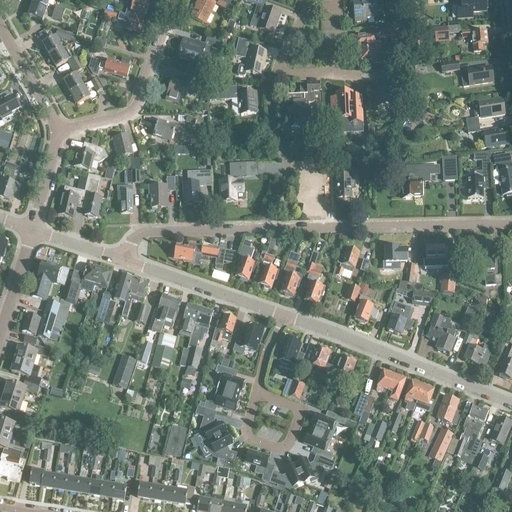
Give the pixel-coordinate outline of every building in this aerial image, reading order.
[(50,0),(34,0),(33,5),(46,10),(50,0)] [(134,1),(132,0),(127,0),(126,5),(128,6),(126,11),(130,12),(145,17),(149,5),(134,1)] [(215,4),(206,0),(199,0),(191,18),(205,25),(215,4)] [(229,0),(216,0),(219,1),(226,5),(224,9),(232,13),(235,3),(229,0)] [(239,0),(240,1),(244,2),(257,7),(264,9),(265,9),(268,1),(264,0),(239,0)] [(360,0),(361,3),(353,4),(355,23),(367,21),(366,19),(374,18),(375,24),(384,23),(382,7),(381,7),(376,8),(375,0),(360,0)] [(411,26),(411,30),(418,29),(417,15),(417,14),(415,0),(407,0),(410,26),(411,26)] [(461,0),(462,5),(458,5),(458,20),(472,20),(472,13),(486,13),(486,10),(488,10),(487,2),(486,2),(485,0),(461,0)] [(226,5),(219,1),(216,5),(224,9),(226,5)] [(46,10),(33,5),(28,17),(42,22),(46,10)] [(56,7),(54,12),(64,15),(66,10),(56,7)] [(253,16),(250,27),(258,30),(273,35),(281,14),(266,9),(265,9),(264,9),(261,19),(253,16)] [(105,11),(103,18),(103,19),(115,23),(117,15),(105,11)] [(120,13),(118,20),(126,23),(124,30),(139,34),(145,17),(130,12),(126,11),(125,15),(120,13)] [(64,15),(54,12),(52,19),(61,22),(64,15)] [(50,25),(62,30),(65,24),(53,19),(50,25)] [(236,27),(231,25),(228,34),(233,35),(236,27)] [(409,39),(407,26),(390,27),(391,37),(398,36),(399,42),(409,41),(409,39)] [(70,42),(73,36),(58,30),(55,37),(70,43),(70,42)] [(450,30),(449,30),(434,30),(435,45),(450,44),(450,35),(450,30)] [(487,32),(478,33),(478,31),(461,32),(462,40),(472,39),(473,47),(473,54),(484,53),(483,46),(488,46),(487,32)] [(378,36),(351,38),(352,52),(358,51),(359,64),(371,63),(373,65),(381,64),(383,62),(383,58),(380,55),(377,56),(376,50),(380,49),(378,36)] [(49,57),(62,50),(55,38),(43,46),(49,57)] [(183,38),(178,55),(180,56),(179,58),(190,61),(189,63),(199,66),(200,62),(201,62),(202,60),(207,62),(211,49),(219,51),(221,43),(207,39),(205,45),(200,44),(200,42),(195,41),(195,42),(183,38)] [(267,53),(255,50),(257,44),(238,40),(238,41),(237,47),(237,48),(235,58),(247,60),(245,67),(241,66),(239,67),(237,75),(238,77),(244,78),(245,77),(246,73),(261,76),(264,63),(265,63),(267,53)] [(86,47),(84,50),(84,54),(86,55),(90,55),(93,51),(92,48),(89,46),(86,47)] [(65,55),(62,50),(49,57),(56,69),(74,59),(70,52),(65,55)] [(79,57),(78,58),(68,64),(71,70),(82,63),(81,60),(79,57)] [(108,61),(107,64),(92,59),(88,69),(92,76),(98,77),(99,71),(126,80),(130,68),(129,67),(130,62),(123,60),(121,65),(108,61)] [(86,69),(82,63),(71,70),(74,75),(86,69)] [(440,66),(442,75),(460,72),(458,63),(440,66)] [(467,72),(470,87),(493,84),(491,68),(467,72)] [(393,70),(394,79),(411,78),(411,69),(393,70)] [(206,77),(205,76),(194,72),(191,81),(198,83),(197,87),(202,89),(206,89),(206,77)] [(212,73),(208,85),(217,88),(221,76),(212,73)] [(79,76),(77,77),(77,75),(64,83),(71,94),(83,87),(80,81),(82,80),(79,76)] [(97,80),(97,79),(90,83),(96,94),(103,90),(97,80)] [(98,80),(97,80),(103,90),(109,87),(106,82),(98,80)] [(386,110),(386,107),(395,107),(393,81),(380,82),(380,90),(375,91),(376,108),(377,108),(377,111),(379,112),(385,112),(386,110)] [(185,100),(187,94),(187,93),(192,95),(194,87),(179,82),(178,85),(172,83),(166,101),(178,105),(180,98),(185,100)] [(306,83),(307,95),(286,96),(287,114),(289,114),(290,129),(300,129),(299,127),(303,127),(302,124),(310,124),(310,108),(308,108),(308,103),(313,103),(313,95),(319,95),(319,83),(306,83)] [(87,85),(83,87),(71,94),(77,106),(90,99),(89,97),(91,97),(89,92),(87,93),(86,93),(90,91),(87,85)] [(256,93),(247,94),(247,89),(220,91),(221,103),(240,102),(241,116),(256,115),(256,107),(257,107),(256,93)] [(350,128),(363,127),(361,98),(352,99),(352,93),(336,94),(336,99),(331,99),(332,117),(337,117),(337,120),(342,119),(350,119),(350,128)] [(1,99),(0,97),(0,117),(2,122),(13,117),(11,114),(20,110),(17,104),(13,97),(11,99),(6,101),(3,103),(1,99)] [(478,104),(481,120),(504,116),(502,100),(478,104)] [(421,117),(416,112),(410,118),(414,123),(421,117)] [(188,117),(187,120),(185,123),(185,124),(195,127),(197,120),(188,117)] [(27,118),(25,125),(30,127),(33,119),(27,118)] [(475,119),(465,121),(467,128),(479,126),(478,120),(475,121),(475,119)] [(154,129),(152,136),(154,136),(154,137),(171,143),(171,141),(179,144),(183,130),(182,129),(183,125),(174,122),(172,126),(170,125),(165,123),(165,124),(159,122),(156,129),(154,129)] [(479,126),(467,128),(468,135),(477,134),(480,133),(479,126)] [(483,133),(486,149),(509,145),(507,129),(483,133)] [(128,136),(113,139),(118,159),(133,155),(128,136)] [(399,137),(384,137),(385,149),(399,149),(399,137)] [(474,139),(477,156),(483,155),(479,138),(474,139)] [(364,152),(370,145),(372,144),(368,140),(360,148),(364,152)] [(88,145),(86,153),(78,151),(77,154),(76,153),(75,159),(76,159),(74,167),(91,171),(93,162),(99,164),(108,157),(104,149),(88,145)] [(324,149),(317,150),(317,157),(317,159),(325,159),(325,149),(324,149)] [(511,164),(510,155),(493,158),(494,167),(511,164)] [(365,158),(361,159),(361,160),(362,166),(371,165),(371,158),(370,158),(365,158)] [(133,160),(131,160),(131,167),(131,173),(140,172),(140,159),(133,160)] [(456,159),(442,160),(443,183),(457,182),(456,159)] [(482,170),(490,170),(490,162),(482,162),(482,170)] [(246,165),(230,166),(236,166),(237,178),(241,177),(246,177),(246,165)] [(6,166),(3,174),(9,176),(14,178),(14,177),(17,170),(16,170),(6,166)] [(408,169),(399,170),(400,184),(403,184),(403,200),(412,200),(412,197),(422,197),(422,186),(423,186),(423,183),(429,183),(429,175),(438,175),(438,168),(423,169),(408,169)] [(344,174),(344,177),(336,177),(337,199),(351,199),(351,191),(355,191),(355,169),(344,170),(344,174)] [(374,170),(369,175),(372,179),(378,174),(374,170)] [(511,171),(501,173),(504,196),(506,196),(507,199),(511,197),(511,171)] [(140,172),(131,173),(132,185),(140,185),(140,172)] [(203,173),(188,174),(189,185),(183,185),(184,204),(200,203),(199,187),(204,187),(203,173)] [(483,173),(482,173),(475,173),(475,178),(467,178),(467,200),(483,200),(483,192),(483,173)] [(2,179),(0,184),(0,197),(12,202),(14,194),(17,184),(14,183),(16,177),(14,177),(14,178),(9,176),(7,181),(2,179)] [(83,199),(83,201),(88,202),(86,211),(85,216),(88,217),(88,218),(93,220),(94,218),(97,219),(102,199),(96,198),(100,179),(100,178),(89,176),(88,180),(85,192),(83,199)] [(80,178),(77,191),(85,192),(88,180),(80,178)] [(167,187),(151,187),(152,209),(154,209),(154,211),(159,211),(159,209),(167,209),(167,193),(175,192),(175,178),(166,179),(167,187)] [(237,183),(220,183),(221,203),(236,202),(236,201),(236,194),(243,194),(243,182),(241,182),(237,183)] [(125,187),(118,188),(118,193),(118,204),(120,204),(121,215),(133,215),(132,193),(132,187),(125,187)] [(63,194),(60,207),(58,216),(73,220),(74,220),(76,208),(78,198),(79,197),(83,199),(85,192),(77,191),(65,188),(63,195),(63,194)] [(494,265),(494,264),(492,245),(475,246),(477,265),(487,264),(488,270),(494,270),(494,265)] [(200,257),(216,260),(218,251),(219,251),(219,250),(212,248),(211,250),(188,246),(187,249),(176,247),(174,260),(184,262),(184,263),(192,265),(194,256),(200,257)] [(240,266),(236,278),(238,279),(241,280),(240,282),(247,284),(248,282),(252,272),(253,273),(254,269),(256,265),(249,262),(253,251),(243,247),(239,259),(240,259),(238,266),(240,266)] [(426,261),(423,261),(424,269),(448,268),(448,262),(449,262),(448,250),(444,250),(444,247),(426,248),(426,261)] [(402,248),(385,248),(385,264),(399,264),(399,263),(407,263),(406,250),(402,250),(402,248)] [(338,269),(336,276),(337,276),(341,278),(343,271),(352,274),(354,270),(360,255),(347,250),(344,258),(340,257),(337,264),(340,266),(339,268),(339,269),(338,269)] [(218,251),(216,260),(215,266),(216,266),(222,267),(223,263),(225,252),(219,251),(218,251)] [(265,255),(262,265),(263,266),(263,264),(271,267),(271,265),(272,265),(275,258),(265,255)] [(40,271),(32,297),(45,302),(49,291),(46,290),(48,283),(51,284),(56,285),(56,284),(64,287),(69,272),(61,270),(61,269),(43,263),(40,271)] [(285,281),(281,293),(285,295),(284,297),(292,300),(292,299),(293,298),(296,288),(298,289),(302,277),(294,275),(295,271),(297,266),(287,263),(284,273),(285,274),(282,281),(285,281)] [(262,275),(259,286),(264,288),(263,289),(269,291),(269,289),(271,290),(274,280),(276,281),(279,273),(270,270),(271,267),(263,264),(263,266),(260,274),(262,275)] [(308,291),(304,302),(310,304),(310,305),(315,307),(315,306),(318,306),(321,297),(322,298),(325,289),(317,286),(322,269),(322,267),(315,265),(315,267),(309,265),(308,264),(305,276),(308,277),(307,281),(309,282),(306,290),(308,291)] [(408,265),(407,276),(413,277),(415,269),(415,266),(408,265)] [(83,282),(81,287),(82,287),(81,291),(93,294),(95,286),(99,270),(87,267),(83,282)] [(365,280),(369,270),(362,267),(358,277),(365,280)] [(99,270),(95,286),(107,289),(112,274),(99,270)] [(443,294),(453,295),(455,295),(456,277),(440,275),(439,285),(441,285),(440,294),(443,294)] [(496,286),(495,276),(495,275),(484,276),(485,287),(496,286)] [(406,280),(405,284),(412,285),(413,277),(407,276),(406,280)] [(121,277),(115,296),(114,300),(117,302),(126,304),(128,296),(133,281),(121,277)] [(133,281),(128,296),(127,300),(141,304),(142,300),(144,300),(144,299),(146,298),(147,295),(146,294),(148,285),(133,281)] [(66,298),(65,302),(65,303),(71,305),(75,306),(76,301),(78,301),(82,287),(75,285),(74,284),(74,287),(69,286),(69,287),(66,297),(66,298)] [(347,288),(344,299),(355,303),(359,292),(347,288)] [(413,292),(413,293),(411,306),(432,309),(434,295),(413,292)] [(104,323),(113,295),(104,293),(98,313),(106,315),(104,322),(104,323)] [(114,300),(115,296),(113,295),(104,323),(110,324),(116,304),(117,302),(114,300)] [(159,311),(161,311),(158,322),(154,333),(160,335),(163,324),(164,324),(163,327),(164,328),(173,299),(164,296),(159,311)] [(357,303),(360,304),(354,319),(355,319),(355,322),(365,326),(366,324),(367,324),(373,310),(368,307),(371,300),(360,296),(357,303)] [(182,302),(173,299),(164,328),(172,330),(177,317),(182,302)] [(65,303),(65,302),(61,301),(59,305),(48,302),(44,314),(57,318),(58,313),(65,315),(68,316),(71,305),(65,303)] [(391,304),(387,316),(392,318),(387,332),(394,334),(394,336),(398,337),(399,336),(401,337),(403,330),(409,332),(411,331),(413,324),(412,322),(408,321),(406,322),(411,310),(406,308),(396,305),(392,303),(391,304)] [(133,322),(144,325),(149,308),(139,305),(133,322)] [(196,327),(201,310),(189,306),(184,323),(195,327),(196,327)] [(467,309),(463,320),(472,323),(476,313),(476,312),(467,309)] [(191,339),(188,348),(191,349),(196,350),(198,341),(200,342),(202,334),(201,334),(202,329),(209,331),(214,313),(201,310),(196,327),(195,327),(192,339),(191,338),(191,339)] [(57,318),(44,314),(37,337),(39,337),(49,341),(53,329),(63,332),(68,316),(58,313),(57,318)] [(35,337),(40,321),(27,317),(22,333),(35,337)] [(219,331),(218,335),(223,337),(225,333),(232,335),(236,321),(225,317),(222,325),(221,325),(219,331)] [(434,317),(426,338),(439,343),(442,336),(443,332),(440,330),(444,320),(434,317)] [(439,343),(436,351),(449,356),(455,341),(457,334),(452,332),(451,326),(450,326),(451,323),(444,320),(440,330),(443,332),(442,336),(439,343)] [(472,323),(463,320),(458,332),(466,335),(467,333),(472,323)] [(510,327),(497,320),(493,328),(507,334),(510,327)] [(260,341),(264,330),(257,328),(256,331),(248,329),(245,337),(238,335),(233,352),(243,355),(245,350),(255,353),(259,341),(260,341)] [(466,335),(462,345),(469,348),(464,361),(477,366),(484,370),(492,351),(484,348),(483,351),(475,348),(469,345),(473,335),(467,333),(466,335)] [(23,344),(35,348),(35,347),(38,340),(26,336),(23,344)] [(175,341),(160,337),(152,367),(167,371),(175,341)] [(278,367),(298,374),(304,357),(297,354),(300,346),(292,343),(293,340),(286,338),(283,349),(284,350),(280,361),(278,367)] [(212,341),(210,349),(220,352),(222,344),(221,344),(215,342),(212,341)] [(144,343),(137,363),(146,365),(152,346),(144,343)] [(34,353),(33,353),(19,348),(17,353),(16,353),(13,360),(33,366),(36,355),(48,359),(50,352),(35,347),(35,348),(34,353)] [(181,360),(180,367),(186,368),(188,361),(191,349),(188,348),(187,351),(184,350),(181,360)] [(505,360),(505,362),(499,376),(504,378),(503,380),(508,382),(509,380),(510,381),(511,376),(511,349),(509,348),(504,359),(505,360)] [(188,361),(186,368),(197,371),(198,371),(202,351),(196,350),(191,349),(188,361)] [(310,366),(311,366),(309,370),(315,372),(317,369),(324,371),(326,365),(328,359),(330,354),(316,349),(310,366)] [(86,358),(83,366),(89,367),(92,359),(86,358)] [(122,358),(112,387),(126,391),(136,362),(122,358)] [(331,367),(329,373),(335,375),(349,380),(355,364),(341,358),(339,364),(339,363),(337,369),(331,367)] [(13,360),(11,367),(13,368),(11,373),(26,378),(24,384),(40,388),(42,380),(42,379),(38,378),(41,369),(33,366),(13,360)] [(88,374),(89,374),(98,377),(101,366),(92,363),(88,374)] [(216,372),(216,373),(222,375),(217,390),(238,397),(240,392),(241,392),(242,390),(244,391),(245,385),(244,385),(244,382),(226,376),(228,370),(227,370),(221,368),(218,367),(218,368),(217,371),(216,372)] [(186,369),(184,377),(187,378),(188,376),(190,376),(194,377),(196,371),(186,369)] [(383,374),(377,389),(376,392),(387,396),(394,378),(383,374)] [(394,378),(387,396),(386,398),(397,402),(404,382),(394,378)] [(183,380),(181,388),(186,390),(189,381),(183,380)] [(289,398),(298,402),(304,387),(295,383),(293,388),(289,398)] [(24,384),(22,389),(8,385),(6,390),(5,389),(2,397),(22,403),(25,392),(37,396),(40,388),(24,384)] [(405,402),(404,404),(407,405),(405,410),(413,413),(415,408),(422,389),(411,385),(405,402)] [(286,386),(282,395),(289,398),(293,388),(286,386)] [(422,389),(415,408),(425,411),(424,414),(422,414),(419,423),(425,425),(430,413),(426,412),(427,410),(433,393),(422,389)] [(64,392),(57,390),(55,397),(62,399),(64,392)] [(207,403),(205,410),(206,410),(214,413),(215,413),(217,407),(235,413),(235,410),(237,411),(239,405),(237,405),(238,403),(237,402),(238,397),(217,390),(213,405),(207,403)] [(361,395),(354,415),(361,418),(369,397),(361,395)] [(22,403),(2,397),(0,404),(2,404),(0,409),(15,414),(13,420),(28,425),(31,416),(19,412),(22,403)] [(361,418),(359,424),(366,427),(370,415),(375,400),(369,397),(361,418)] [(444,398),(436,421),(450,426),(451,425),(456,427),(461,414),(457,412),(460,403),(445,398),(444,398)] [(454,456),(454,457),(460,460),(462,453),(464,454),(467,445),(480,410),(473,407),(468,419),(467,418),(463,429),(465,430),(463,435),(462,435),(459,443),(454,456)] [(198,408),(195,416),(204,418),(206,410),(205,410),(204,410),(198,408)] [(488,413),(480,410),(467,445),(464,454),(471,457),(472,455),(477,456),(478,455),(483,443),(477,441),(479,435),(479,436),(483,425),(484,425),(488,413)] [(314,417),(312,422),(314,423),(313,425),(314,426),(312,430),(332,438),(337,424),(345,427),(345,426),(347,421),(337,416),(334,422),(317,415),(316,417),(314,417)] [(395,415),(391,425),(398,428),(402,418),(395,415)] [(206,419),(204,418),(201,428),(204,433),(201,435),(203,439),(206,438),(209,444),(227,434),(225,431),(227,430),(224,424),(222,425),(221,424),(215,427),(213,424),(214,422),(206,419)] [(511,424),(499,419),(490,441),(492,442),(497,444),(497,446),(492,456),(503,460),(511,439),(507,437),(511,426),(511,424)] [(13,420),(11,425),(0,421),(0,435),(10,439),(14,429),(26,432),(28,425),(13,420)] [(418,423),(411,440),(417,443),(425,425),(419,423),(418,423)] [(426,425),(425,426),(420,440),(428,443),(434,428),(426,425)] [(375,427),(374,428),(372,434),(371,438),(381,442),(386,431),(375,427)] [(308,437),(306,436),(304,442),(306,443),(305,445),(322,452),(320,457),(331,461),(333,456),(326,453),(332,438),(312,430),(310,435),(309,435),(308,437)] [(442,430),(435,444),(447,449),(453,436),(442,430)] [(172,432),(166,455),(179,458),(184,436),(172,432)] [(229,439),(227,434),(209,444),(212,451),(209,452),(212,456),(214,455),(217,460),(227,463),(230,453),(227,452),(226,449),(232,445),(232,444),(233,443),(231,438),(229,439)] [(10,439),(0,435),(0,449),(4,450),(2,455),(26,462),(28,455),(7,448),(10,439)] [(166,448),(169,439),(162,437),(160,446),(166,448)] [(375,440),(371,438),(370,442),(369,444),(367,448),(371,450),(375,440)] [(447,449),(435,444),(428,458),(435,461),(431,470),(437,472),(441,464),(447,449)] [(225,468),(224,470),(229,471),(232,472),(237,455),(230,452),(230,453),(227,463),(225,468)] [(246,463),(257,467),(255,474),(263,476),(264,476),(269,458),(249,452),(246,463)] [(0,477),(8,479),(7,481),(19,484),(26,462),(2,455),(1,461),(0,461),(0,477)] [(478,455),(477,456),(472,469),(483,474),(489,460),(478,455)] [(299,463),(295,465),(304,484),(310,481),(311,484),(312,484),(316,482),(315,479),(320,477),(323,467),(324,467),(314,463),(313,466),(310,467),(306,460),(305,461),(304,459),(299,461),(299,463)] [(324,467),(323,467),(332,471),(335,463),(326,460),(324,467)] [(281,477),(278,487),(287,491),(293,488),(294,491),(298,489),(297,486),(304,484),(295,465),(291,467),(290,465),(285,468),(286,469),(284,470),(288,477),(284,478),(281,477)] [(199,471),(197,478),(203,479),(204,479),(205,473),(206,468),(199,467),(199,469),(199,471)] [(42,487),(43,476),(44,474),(31,472),(29,485),(42,487)] [(510,476),(500,472),(492,490),(503,494),(510,476)] [(115,487),(113,500),(124,502),(126,489),(121,488),(123,474),(121,474),(117,473),(115,487)] [(80,474),(79,481),(77,495),(89,496),(91,483),(85,482),(86,475),(80,474)] [(329,474),(326,482),(332,485),(335,476),(329,474)] [(43,476),(42,487),(41,489),(53,491),(55,478),(43,476)] [(264,476),(263,476),(262,482),(269,485),(271,479),(264,476)] [(91,483),(89,496),(101,498),(103,485),(104,478),(96,477),(95,484),(94,484),(91,483)] [(67,480),(55,478),(53,491),(65,493),(67,480)] [(79,481),(67,480),(65,493),(77,495),(79,481)] [(115,487),(103,485),(101,498),(113,500),(115,487)] [(150,501),(152,488),(140,486),(138,499),(150,501)] [(164,490),(152,488),(150,501),(161,503),(164,490)] [(175,492),(164,490),(161,503),(173,505),(175,492)] [(187,493),(175,492),(173,505),(185,507),(187,493)] [(363,495),(361,501),(368,504),(370,498),(363,495)] [(212,497),(211,503),(209,511),(221,511),(223,505),(224,499),(212,497)] [(265,498),(258,497),(256,506),(262,507),(265,498)] [(224,499),(223,505),(221,511),(234,511),(235,507),(230,506),(231,500),(224,499)] [(209,511),(211,503),(199,500),(197,511),(209,511)] [(235,507),(234,511),(246,511),(247,509),(242,508),(243,502),(236,501),(235,507)]
